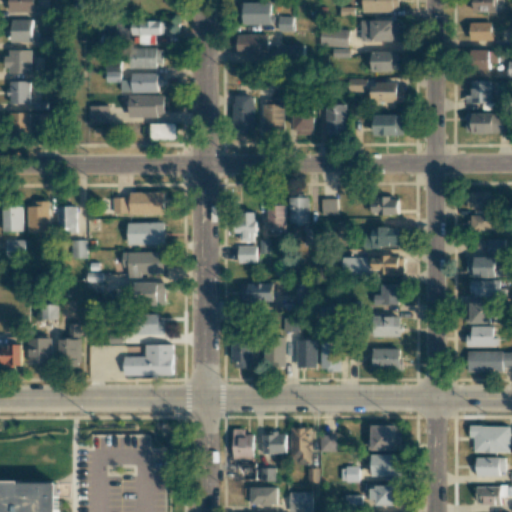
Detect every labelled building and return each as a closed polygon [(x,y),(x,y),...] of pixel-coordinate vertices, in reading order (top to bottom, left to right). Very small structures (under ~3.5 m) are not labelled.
[(35,0),(8,0),(8,11),(35,11),(35,0)] [(362,0),(362,11),(398,11),(398,0),(362,0)] [(472,0),(472,11),(495,12),(495,0),(472,0)] [(240,24),(271,24),(271,3),(241,2),(240,24)] [(293,31),(293,17),(278,16),(278,31),(293,31)] [(398,40),(398,19),(360,20),(361,41),(398,40)] [(162,34),(161,20),(132,21),(132,34),(162,34)] [(492,22),(470,22),(469,39),(492,40),(492,22)] [(349,29),(320,28),(320,46),(348,47),(349,29)] [(268,34),(236,34),(237,54),(268,54),(268,34)] [(155,43),(154,35),(139,35),(139,44),(155,43)] [(304,45),(277,45),(277,60),(303,61),(304,45)] [(163,66),(162,47),(130,48),(130,67),(163,66)] [(32,72),(31,49),(6,50),(6,72),(32,72)] [(489,69),(489,49),(471,49),(471,69),(489,69)] [(371,71),(398,70),(398,51),(370,52),(371,71)] [(106,81),(120,81),(120,64),(106,64),(106,81)] [(159,91),(159,72),(131,73),(131,79),(120,80),(121,92),(159,91)] [(366,79),(348,79),(348,91),(366,92),(366,79)] [(491,80),(470,80),(470,92),(465,92),(465,102),(491,103),(491,80)] [(30,81),(9,81),(9,104),(30,104),(30,81)] [(403,101),(403,91),(397,91),(397,83),(371,83),(371,102),(403,101)] [(129,116),(164,116),(164,95),(128,96),(129,116)] [(254,132),(254,95),(234,96),(234,132),(254,132)] [(284,102),(263,102),(264,133),(285,133),(284,102)] [(347,135),(346,104),(325,105),(326,135),(347,135)] [(108,105),(89,105),(89,121),(109,121),(108,105)] [(314,129),(315,111),(295,110),(295,129),(314,129)] [(29,133),(30,113),(12,112),(12,133),(29,133)] [(54,127),(54,113),(38,113),(39,127),(54,127)] [(465,114),(466,133),(511,132),(510,113),(465,114)] [(374,135),(404,136),(404,115),(374,114),(374,135)] [(176,124),(150,124),(150,139),(175,140),(176,124)] [(164,214),(164,191),(130,192),(130,197),(113,198),(114,214),(164,214)] [(491,191),(467,191),(466,208),(490,208),(491,191)] [(309,197),(289,197),(289,223),(308,223),(309,197)] [(372,215),(399,214),(398,197),(371,197),(372,215)] [(337,214),(336,198),(321,199),(322,215),(337,214)] [(49,201),(35,201),(35,206),(27,206),(28,233),(49,232),(49,201)] [(1,231),(22,231),(23,205),(2,205),(1,231)] [(266,230),(285,229),(285,205),(266,205),(266,230)] [(77,207),(57,206),(57,232),(76,232),(77,207)] [(255,241),(255,212),(238,212),(237,241),(255,241)] [(498,230),(497,214),(471,215),(472,231),(498,230)] [(127,223),(128,244),(165,244),(164,222),(127,223)] [(362,246),(402,248),(403,228),(371,227),(371,236),(363,236),(362,246)] [(24,239),(5,240),(6,262),(24,261),(24,239)] [(504,239),(487,239),(487,255),(504,255),(504,239)] [(87,257),(86,240),(71,240),(71,258),(87,257)] [(255,245),(237,246),(237,263),(256,262),(255,245)] [(163,251),(122,252),(122,267),(128,267),(128,275),(163,275),(163,251)] [(342,256),(341,273),(398,275),(398,258),(342,256)] [(495,257),(467,257),(467,277),(495,277),(495,257)] [(102,272),(86,272),(86,293),(102,293),(102,272)] [(500,280),(470,279),(469,296),(499,296),(500,280)] [(165,282),(138,282),(137,304),(165,304),(165,282)] [(272,283),(247,283),(247,302),(272,302),(272,283)] [(398,284),(380,284),(380,295),(372,295),(372,304),(398,305),(398,284)] [(312,306),(313,287),(296,286),(296,305),(312,306)] [(319,303),(319,316),(338,315),(338,302),(319,303)] [(490,323),(490,303),(467,302),(467,323),(490,323)] [(164,334),(164,321),(158,321),(158,313),(139,314),(140,334),(164,334)] [(400,316),(373,316),(373,337),(400,337),(400,316)] [(59,361),(81,361),(80,323),(68,324),(68,338),(58,338),(59,361)] [(466,346),(495,346),(495,326),(471,326),(471,334),(466,334),(466,346)] [(1,347),(1,366),(21,366),(21,337),(8,337),(8,347),(1,347)] [(52,338),(28,338),(29,364),(52,364),(52,338)] [(316,339),(296,339),(297,367),(316,367),(316,339)] [(285,366),(286,341),(267,341),(267,365),(285,366)] [(320,370),(339,371),(339,342),(320,342),(320,370)] [(124,356),(124,376),(172,375),(172,344),(145,344),(145,356),(124,356)] [(252,367),(252,345),(232,345),(232,368),(252,367)] [(402,348),(373,348),(372,369),(401,370),(402,348)] [(467,371),(503,371),(503,367),(511,366),(511,351),(467,351),(467,371)] [(401,450),(402,425),(371,425),(370,450),(401,450)] [(510,426),(472,425),(472,452),(509,452),(510,426)] [(311,426),(290,427),(291,463),(312,462),(311,426)] [(253,458),(253,434),(245,434),(245,429),(232,428),(232,458),(253,458)] [(262,453),(286,454),(286,433),(262,433),(262,453)] [(335,434),(319,435),(320,451),(336,451),(335,434)] [(100,436),(153,435),(153,443),(172,443),(172,489),(151,489),(151,481),(100,482),(100,436)] [(396,475),(396,455),(372,455),(372,476),(396,475)] [(475,475),(505,475),(505,457),(475,457),(475,475)] [(256,479),(255,462),(238,463),(238,480),(256,479)] [(259,481),(275,481),(275,467),(259,468),(259,481)] [(358,467),(340,467),(340,481),(358,481),(358,467)] [(59,511),(59,482),(0,481),(0,511),(59,511)] [(395,504),(395,486),(369,486),(370,504),(395,504)] [(475,486),(475,504),(500,504),(500,497),(506,496),(506,486),(475,486)] [(277,487),(250,487),(250,504),(277,505),(277,487)] [(288,511),(312,511),(312,492),(289,492),(288,511)]
